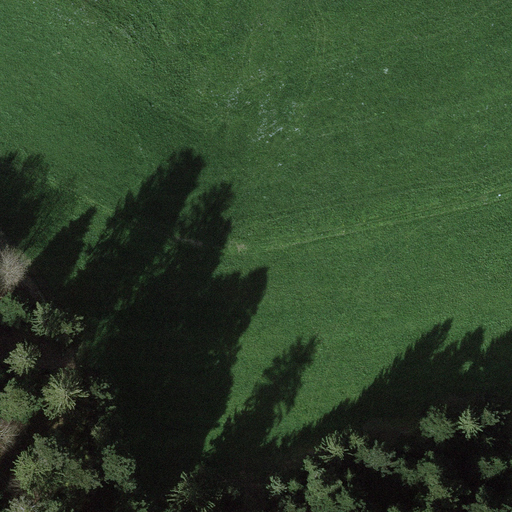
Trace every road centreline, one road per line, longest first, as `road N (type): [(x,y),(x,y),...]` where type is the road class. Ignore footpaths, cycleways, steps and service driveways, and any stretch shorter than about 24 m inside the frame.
road 1 (track): [(0,160),(178,240),(225,248),(511,193)]
road 2 (track): [(0,231),(80,344),(151,511)]
